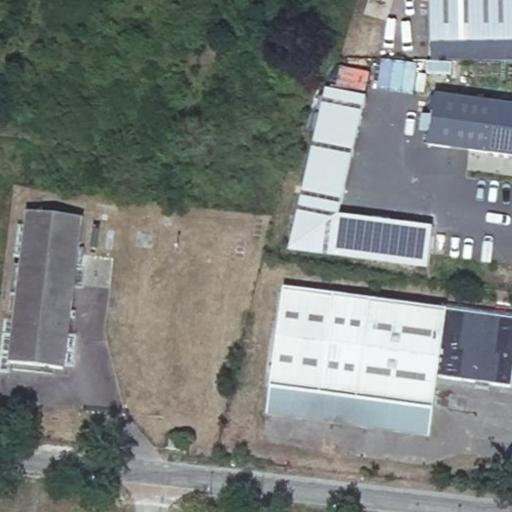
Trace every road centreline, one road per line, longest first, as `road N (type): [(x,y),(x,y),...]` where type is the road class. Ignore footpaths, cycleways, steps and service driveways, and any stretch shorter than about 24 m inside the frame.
road 1 (residential): [(511,509),(157,472)]
road 2 (residential): [(157,472),(0,455)]
